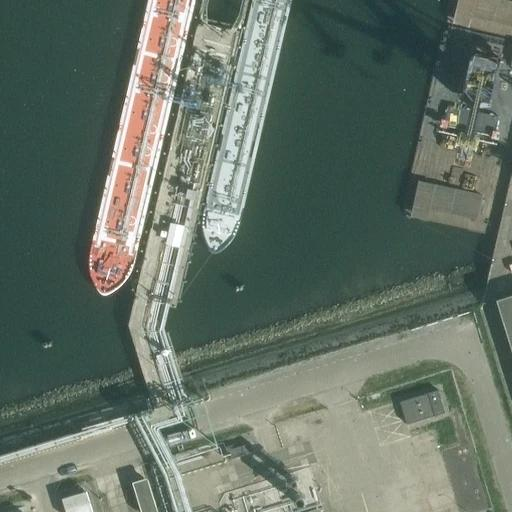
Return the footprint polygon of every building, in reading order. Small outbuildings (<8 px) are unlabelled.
[(216,49),(227,51),(229,41),(219,39),(216,49)] [(511,351),(511,297),(496,302),(511,351)] [(438,391),(400,403),(407,426),(445,414),(438,391)] [(141,511),(160,511),(149,477),(145,479),(134,482),(141,511)] [(91,511),(85,491),(61,498),(65,511),(91,511)]
